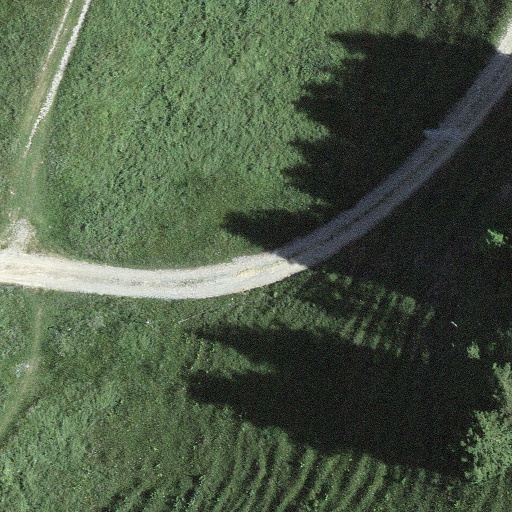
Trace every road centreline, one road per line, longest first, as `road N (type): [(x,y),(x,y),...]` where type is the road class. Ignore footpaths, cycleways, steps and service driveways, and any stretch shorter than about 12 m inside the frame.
road 1 (track): [(0,271),(159,284),(257,275),(317,252),(388,199),(462,127),(511,57)]
road 2 (track): [(79,0),(30,158),(24,197),(32,358),(27,385),(0,430)]
